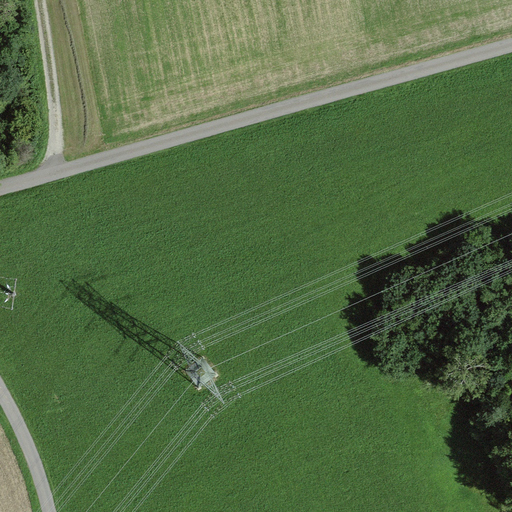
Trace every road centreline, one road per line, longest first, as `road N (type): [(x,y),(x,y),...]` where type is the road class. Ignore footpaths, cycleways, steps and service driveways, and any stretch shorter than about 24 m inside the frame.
road 1 (unclassified): [(511,45),(0,186)]
road 2 (track): [(38,0),(71,163)]
road 3 (track): [(0,385),(47,511)]
